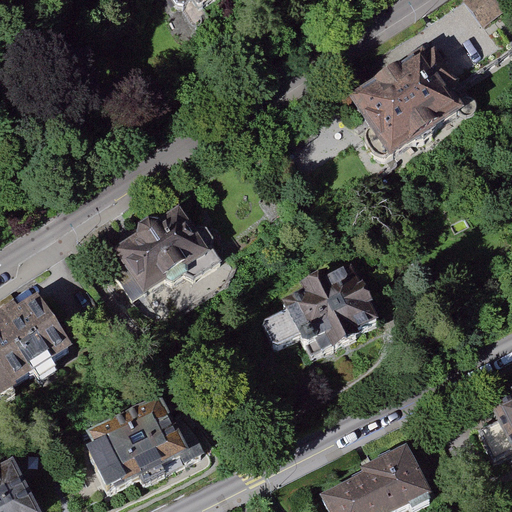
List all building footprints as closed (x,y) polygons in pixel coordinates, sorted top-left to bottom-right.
[(180,0),(196,25),(237,0),(180,0)] [(429,44),(335,102),(372,162),(466,105),(429,44)] [(174,209),(99,252),(127,301),(202,258),(174,209)] [(368,332),(341,271),(266,303),(273,321),(251,330),(260,354),(288,342),(297,362),(368,332)] [(0,396),(58,366),(21,296),(0,307),(0,396)] [(175,403),(83,448),(110,504),(203,460),(175,403)] [(511,403),(489,415),(511,461),(511,403)] [(363,482),(320,503),(324,511),(416,511),(433,504),(406,452),(359,475),(363,482)] [(33,511),(12,469),(0,474),(0,511),(33,511)]
